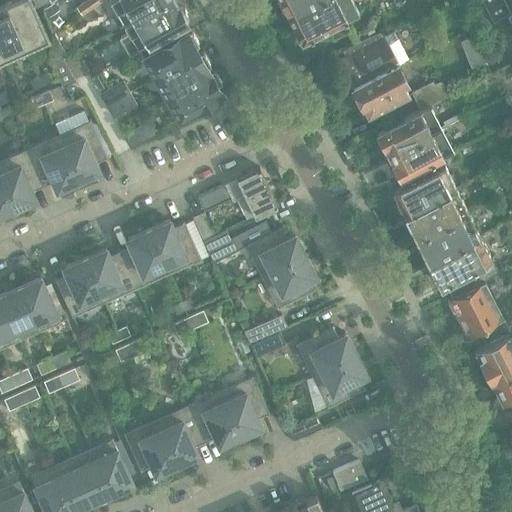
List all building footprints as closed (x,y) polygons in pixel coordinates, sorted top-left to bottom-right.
[(13,0),(6,4),(26,48),(47,39),(30,0),(13,0)] [(89,0),(78,9),(82,15),(102,2),(105,0),(89,0)] [(111,0),(110,1),(124,25),(166,0),(111,0)] [(129,34),(120,39),(129,56),(187,23),(187,22),(186,21),(188,15),(184,8),(179,7),(177,5),(176,6),(172,0),(166,0),(124,25),(129,34)] [(282,0),(289,14),(314,0),(282,0)] [(314,0),(289,14),(295,26),(293,29),(297,37),(301,37),(302,40),(327,28),(332,37),(350,28),(345,18),(358,11),(352,0),(314,0)] [(501,0),(480,0),(492,23),(509,14),(501,0)] [(6,4),(0,6),(0,46),(5,58),(26,48),(6,4)] [(191,28),(143,55),(155,77),(203,50),(203,49),(199,51),(195,44),(199,43),(191,28)] [(348,55),(337,61),(351,88),(353,87),(398,64),(408,59),(394,32),(392,33),(383,38),(380,33),(369,37),(345,49),(348,55)] [(51,38),(48,57),(52,65),(63,59),(66,57),(55,36),(52,38),(51,38)] [(207,65),(211,63),(203,50),(155,77),(167,98),(215,71),(214,70),(211,72),(207,65)] [(63,59),(52,65),(62,87),(67,86),(76,82),(63,59)] [(355,89),(353,91),(359,102),(362,102),(368,115),(386,106),(389,111),(395,107),(393,103),(397,100),(400,105),(411,99),(403,85),(405,84),(406,79),(398,64),(353,87),(355,89)] [(215,71),(167,98),(179,119),(223,94),(221,90),(220,91),(217,87),(222,84),(215,71)] [(38,77),(43,86),(52,82),(47,73),(38,77)] [(38,77),(30,81),(34,90),(43,86),(38,77)] [(123,81),(101,94),(107,104),(129,92),(123,81)] [(433,81),(412,92),(421,110),(430,105),(449,96),(441,81),(434,84),(433,81)] [(40,94),(44,104),(53,100),(49,90),(40,94)] [(6,91),(0,93),(0,102),(1,105),(10,101),(6,91)] [(129,92),(107,104),(113,115),(135,103),(129,92)] [(40,94),(31,98),(35,108),(44,104),(40,94)] [(377,132),(379,135),(377,136),(377,139),(380,145),(383,146),(384,146),(389,155),(442,128),(430,105),(421,110),(377,132)] [(84,110),(55,123),(60,134),(58,135),(77,178),(98,169),(95,162),(105,157),(106,158),(107,158),(90,119),(88,120),(84,110)] [(146,123),(124,135),(131,146),(153,134),(146,123)] [(389,155),(394,165),(393,165),(392,169),(395,174),(399,176),(400,176),(401,178),(441,158),(454,151),(442,128),(389,155)] [(58,135),(26,149),(43,186),(54,181),(57,188),(77,178),(58,135)] [(26,149),(0,160),(0,175),(14,207),(35,197),(32,191),(43,186),(26,149)] [(444,165),(394,191),(399,201),(398,201),(396,205),(400,213),(404,213),(405,212),(406,214),(456,188),(444,165)] [(199,196),(197,197),(204,211),(232,198),(233,201),(238,199),(246,218),(254,214),(255,215),(277,204),(276,203),(259,167),(236,178),(200,195),(199,196)] [(0,175),(0,212),(14,207),(0,175)] [(410,224),(408,227),(412,235),(416,236),(417,235),(418,237),(468,211),(456,188),(406,214),(411,224),(410,224)] [(204,211),(193,217),(203,240),(215,234),(204,211)] [(418,237),(419,239),(418,239),(416,243),(420,251),(424,251),(425,251),(429,260),(480,234),(468,211),(418,237)] [(148,229),(168,273),(199,259),(199,260),(201,259),(184,220),(182,221),(182,222),(172,226),(169,219),(148,229)] [(215,234),(203,240),(213,262),(237,250),(236,248),(244,244),(271,231),(265,219),(230,237),(226,228),(215,234)] [(282,227),(283,227),(282,225),(271,231),(244,244),(245,246),(246,245),(262,276),(305,254),(294,234),(287,237),(282,227)] [(130,244),(119,249),(136,287),(168,273),(148,229),(128,238),(130,244)] [(429,260),(434,270),(433,270),(431,274),(435,282),(440,282),(441,284),(445,282),(453,296),(485,280),(499,272),(480,234),(429,260)] [(136,287),(119,249),(108,254),(105,248),(85,257),(104,301),(136,287)] [(277,306),(276,306),(277,308),(315,289),(314,287),(313,288),(308,278),(315,274),(305,254),(262,276),(277,306)] [(74,315),(104,301),(85,257),(64,266),(67,273),(57,277),(55,278),(72,317),(74,316),(74,315)] [(19,286),(39,330),(60,321),(40,277),(19,286)] [(450,301),(448,304),(453,313),(456,314),(457,314),(467,335),(478,330),(485,344),(511,330),(511,323),(508,325),(485,280),(453,296),(449,298),(450,301)] [(19,286),(0,294),(0,295),(19,339),(39,330),(19,286)] [(0,295),(0,347),(19,339),(0,295)] [(181,301),(185,311),(194,307),(190,297),(181,301)] [(181,301),(172,305),(176,315),(185,311),(181,301)] [(188,317),(193,328),(208,321),(203,310),(188,317)] [(282,314),(244,331),(250,344),(279,330),(287,327),(282,314)] [(188,317),(172,324),(177,335),(193,328),(188,317)] [(333,326),(334,326),(333,324),(295,343),(296,345),(297,344),(312,375),(355,353),(345,333),(338,336),(333,326)] [(117,330),(122,339),(130,335),(126,326),(117,330)] [(117,330),(108,334),(113,343),(122,339),(117,330)] [(279,330),(250,344),(256,357),(285,344),(279,330)] [(511,330),(485,344),(476,349),(480,358),(481,357),(492,380),(493,380),(503,399),(508,396),(511,398),(511,397),(511,330)] [(124,345),(129,356),(144,350),(139,338),(124,345)] [(124,345),(115,349),(120,360),(129,356),(124,345)] [(51,357),(56,368),(72,361),(67,350),(51,357)] [(355,353),(312,375),(328,405),(327,405),(328,407),(365,388),(364,386),(363,386),(358,376),(365,373),(355,353)] [(51,357),(36,364),(41,375),(56,368),(51,357)] [(74,367),(59,374),(64,386),(79,379),(74,367)] [(12,374),(17,386),(32,379),(27,368),(12,374)] [(12,374),(0,379),(0,389),(2,393),(17,386),(12,374)] [(59,374),(43,381),(49,393),(64,386),(59,374)] [(220,390),(240,434),(260,424),(257,418),(267,413),(268,414),(270,413),(252,374),(250,375),(251,376),(220,390)] [(19,392),(24,403),(40,397),(35,385),(19,392)] [(220,390),(188,404),(205,441),(216,436),(219,443),(240,434),(220,390)] [(19,392),(4,399),(9,410),(24,403),(19,392)] [(188,404),(157,418),(176,462),(197,453),(194,446),(205,441),(188,404)] [(293,440),(322,428),(316,414),(287,427),(293,440)] [(141,470),(143,469),(142,469),(152,465),(155,471),(176,462),(157,418),(126,432),(125,431),(123,432),(141,470)] [(91,447),(111,491),(132,482),(112,438),(91,447)] [(91,447),(72,456),(91,500),(111,491),(91,447)] [(72,456),(52,465),(71,509),(91,500),(72,456)] [(358,460),(333,471),(341,488),(366,477),(358,460)] [(52,465),(31,474),(47,511),(64,511),(71,509),(52,465)] [(371,483),(371,484),(351,492),(360,511),(419,511),(416,504),(399,511),(395,501),(393,502),(382,479),(376,482),(375,481),(371,483)] [(32,511),(18,480),(0,488),(0,494),(7,511),(32,511)] [(297,508),(298,511),(324,511),(316,494),(295,504),(297,508)]
